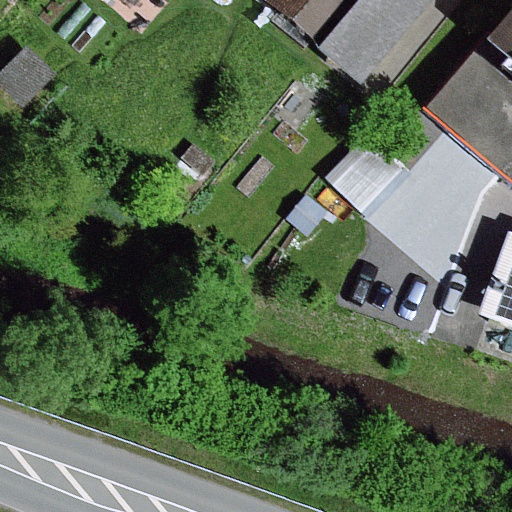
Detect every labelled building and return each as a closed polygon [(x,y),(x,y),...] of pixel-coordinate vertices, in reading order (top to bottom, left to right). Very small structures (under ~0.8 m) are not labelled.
[(261,0),(313,42),(328,24),(334,29),(318,51),(363,87),(434,0),(261,0)] [(511,11),(424,113),(511,188),(511,11)] [(56,76),(23,48),(0,73),(0,94),(21,112),(56,76)] [(335,173),(371,205),(405,168),(368,136),(335,173)] [(511,235),(508,234),(477,319),(511,330),(511,235)]
